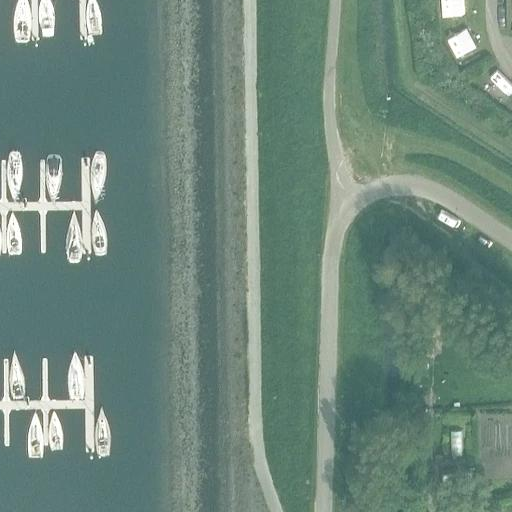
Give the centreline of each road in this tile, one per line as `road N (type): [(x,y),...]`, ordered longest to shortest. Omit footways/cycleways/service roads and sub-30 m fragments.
road 1 (unclassified): [(321,511),(329,260),(350,204)]
road 2 (unclassified): [(350,204),(329,123),(335,0)]
road 3 (unclassified): [(511,241),(424,188),(387,185),(350,204)]
